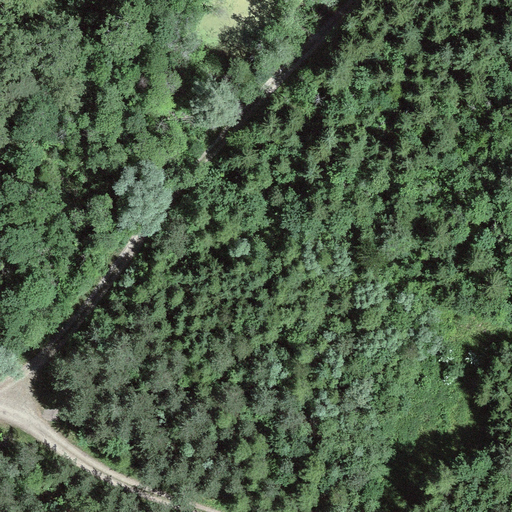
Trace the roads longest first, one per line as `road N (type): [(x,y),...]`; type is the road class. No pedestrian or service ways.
road 1 (track): [(0,388),(64,336),(256,100),(358,0)]
road 2 (track): [(0,396),(97,472),(206,511)]
